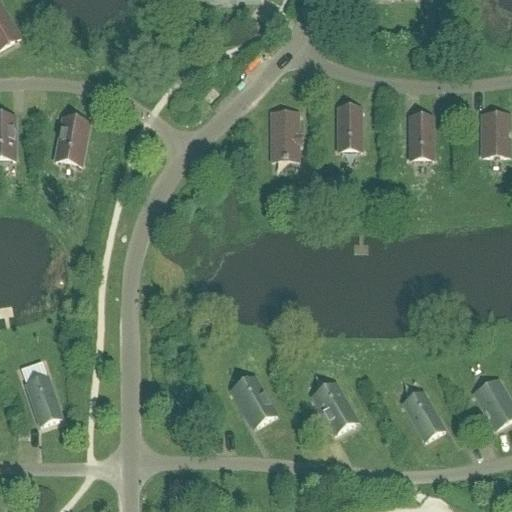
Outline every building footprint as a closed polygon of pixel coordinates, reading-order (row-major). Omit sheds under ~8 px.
[(0,55),(21,44),(0,7),(0,55)] [(339,115),(339,158),(362,158),(362,115),(339,115)] [(272,167),(299,167),(299,145),(302,145),(302,137),(299,137),(299,119),(272,119),(272,167)] [(483,121),(483,163),(510,163),(510,121),(483,121)] [(0,166),(16,167),(16,123),(0,123),(0,166)] [(411,123),(411,167),(434,167),(434,123),(411,123)] [(86,129),(64,125),(56,168),(82,173),(86,149),(82,148),(86,129)] [(63,425),(49,384),(27,391),(41,432),(63,425)] [(255,384),(232,397),(244,418),(248,416),(258,433),(277,422),(255,384)] [(511,408),(499,386),(475,400),(496,436),(511,426),(511,408)] [(336,390),(313,404),(335,441),(355,430),(345,413),(349,411),(336,390)] [(424,399),(404,410),(426,448),(445,437),(424,399)]
